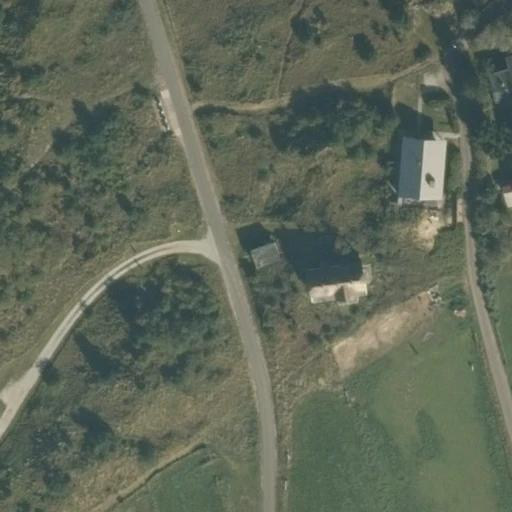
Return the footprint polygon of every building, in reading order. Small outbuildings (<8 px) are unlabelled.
[(511,55),(506,57),(509,68),(489,73),(496,100),(511,95),(511,55)] [(402,134),(397,194),(398,194),(398,190),(432,192),(436,141),(403,138),(403,134),(402,134)] [(511,182),(499,186),(501,193),(511,190),(511,182)] [(389,202),(388,213),(396,214),(397,203),(389,202)] [(256,267),(280,258),(274,241),(250,249),(256,267)] [(338,297),(354,294),(353,286),(364,285),(361,263),(306,271),(310,293),(337,289),(338,297)]
